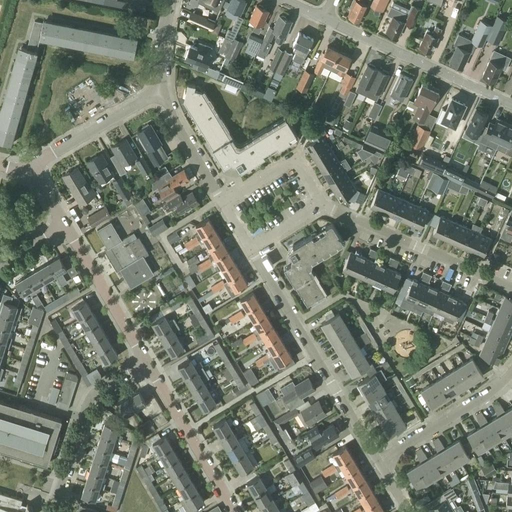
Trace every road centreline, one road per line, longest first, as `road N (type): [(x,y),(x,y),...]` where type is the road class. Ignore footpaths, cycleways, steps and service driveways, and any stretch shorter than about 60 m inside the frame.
road 1 (residential): [(376,462),(248,248)]
road 2 (residential): [(511,289),(320,205)]
road 3 (residential): [(511,107),(324,20)]
road 4 (residential): [(52,511),(87,391),(145,361)]
road 5 (residential): [(235,511),(145,361)]
road 6 (residential): [(376,462),(511,372)]
road 7 (residential): [(145,361),(64,226)]
road 8 (residential): [(30,166),(159,90)]
road 9 (residential): [(223,204),(159,90)]
road 10 (residential): [(320,205),(299,168),(287,165),(223,204)]
